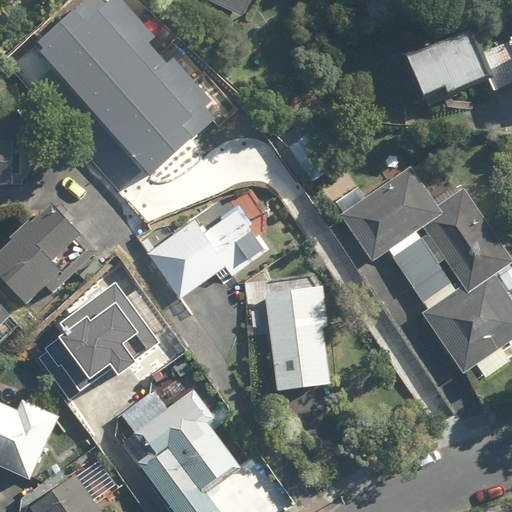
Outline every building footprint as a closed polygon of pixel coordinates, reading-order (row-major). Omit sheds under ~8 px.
[(95,0),(89,0),(40,44),(152,170),(210,120),(198,106),(209,96),(174,56),(169,60),(152,42),(156,38),(122,0),(112,0),(103,9),(95,0)] [(210,0),(244,17),(253,0),(210,0)] [(475,34),(414,59),(429,95),(451,85),(454,92),(493,76),(475,34)] [(511,40),(486,52),(502,89),(511,84),(511,40)] [(0,185),(17,186),(19,121),(0,119),(0,185)] [(312,129),(288,148),(314,182),(339,162),(312,129)] [(511,293),(510,291),(511,290),(511,254),(469,187),(438,207),(413,168),(342,213),(373,262),(427,229),(463,287),(426,310),(467,375),(511,346),(511,293)] [(89,233),(58,198),(13,239),(16,242),(0,256),(0,272),(31,306),(67,274),(57,263),(89,233)] [(234,276),(269,249),(240,211),(210,234),(199,220),(152,256),(184,298),(227,266),(234,276)] [(421,237),(395,255),(427,303),(453,286),(421,237)] [(326,326),(331,325),(326,274),(274,279),(275,293),(268,294),(282,388),(332,383),(326,326)] [(119,285),(66,328),(72,334),(65,340),(98,381),(115,368),(121,376),(139,361),(130,350),(140,342),(149,353),(163,342),(157,335),(167,327),(136,290),(128,296),(119,285)] [(0,328),(13,316),(0,302),(0,328)] [(142,462),(177,511),(226,511),(210,488),(232,472),(234,476),(244,470),(210,422),(217,417),(196,387),(141,427),(144,431),(137,436),(151,455),(142,462)] [(0,463),(31,479),(62,418),(4,389),(0,396),(0,463)] [(105,511),(77,475),(29,511),(105,511)]
